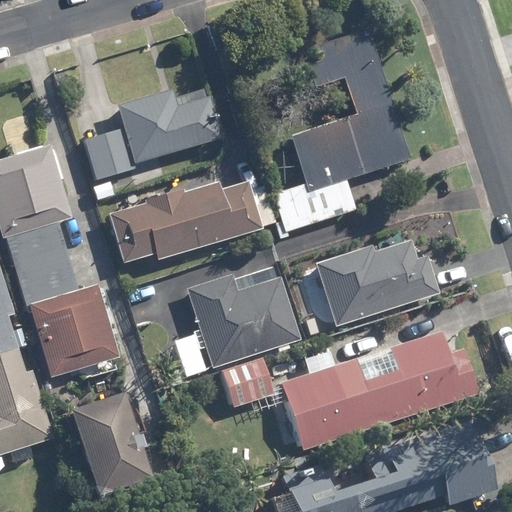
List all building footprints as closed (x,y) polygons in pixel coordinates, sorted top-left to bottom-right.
[(304,184),(270,195),(283,233),(354,210),(345,180),(409,160),(368,29),(302,50),(314,88),(343,79),(355,115),(289,136),(304,184)] [(171,90),(116,106),(122,129),(83,140),(95,180),(134,169),(132,165),(222,138),(209,95),(176,106),(171,90)] [(56,223),(69,219),(47,146),(0,160),(0,238),(2,238),(12,271),(65,255),(56,223)] [(154,261),(260,230),(246,181),(217,189),(216,183),(181,194),(180,190),(143,201),(144,204),(108,215),(122,264),(152,255),(154,261)] [(109,183),(91,188),(95,201),(113,196),(109,183)] [(284,237),(279,223),(273,225),(278,239),(284,237)] [(371,247),(314,265),(334,328),(439,295),(426,256),(415,259),(409,240),(373,252),(371,247)] [(65,255),(12,271),(25,315),(28,315),(47,379),(116,358),(94,286),(76,292),(65,255)] [(6,317),(13,315),(0,273),(0,354),(16,350),(6,317)] [(231,274),(185,289),(211,370),(299,342),(278,278),(236,291),(231,274)] [(317,332),(312,318),(298,323),(302,337),(317,332)] [(440,332),(280,383),(302,453),(478,396),(463,349),(447,354),(440,332)] [(205,372),(193,336),(174,342),(185,377),(205,372)] [(0,354),(0,455),(52,439),(31,372),(23,374),(16,350),(0,354)] [(272,396),(261,362),(221,375),(231,408),(272,396)] [(176,371),(158,377),(162,390),(180,385),(176,371)] [(137,447),(131,450),(128,438),(134,436),(121,395),(68,411),(94,498),(148,482),(137,447)] [(467,421),(364,454),(373,482),(329,496),(319,465),(284,475),(295,511),(397,511),(445,497),(447,505),(497,489),(483,442),(475,445),(467,421)]
